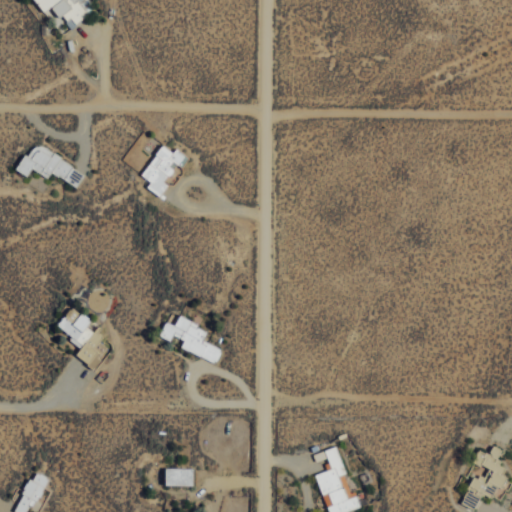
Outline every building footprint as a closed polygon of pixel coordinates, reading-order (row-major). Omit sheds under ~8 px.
[(88,0),(34,0),(43,12),(51,6),(58,17),(61,15),(70,26),(94,8),(88,0)] [(16,169),(27,175),(31,168),(48,177),(51,172),(76,186),(85,171),(32,141),(16,169)] [(140,173),(150,181),(146,186),(159,196),(168,184),(164,181),(185,154),(176,147),(172,151),(163,144),(140,173)] [(75,353),(92,368),(109,348),(99,340),(103,334),(96,328),(96,327),(71,306),(56,325),(81,346),(75,353)] [(180,347),(216,362),(222,347),(202,339),(207,328),(178,316),(175,325),(165,320),(159,335),(170,339),(172,334),(184,339),(180,347)] [(461,503),(475,509),(481,493),(499,500),(508,477),(501,474),(505,464),(496,461),(502,448),(493,444),(489,453),(478,449),(472,462),(488,468),(484,478),(473,474),(461,503)] [(325,457),(338,452),(350,480),(342,483),(351,505),(358,502),(362,511),(333,511),(335,511),(329,497),(325,499),(317,481),(332,475),(325,457)] [(14,511),(15,511),(30,511),(46,476),(32,470),(14,511)] [(166,475),(195,475),(195,493),(166,493),(166,475)]
